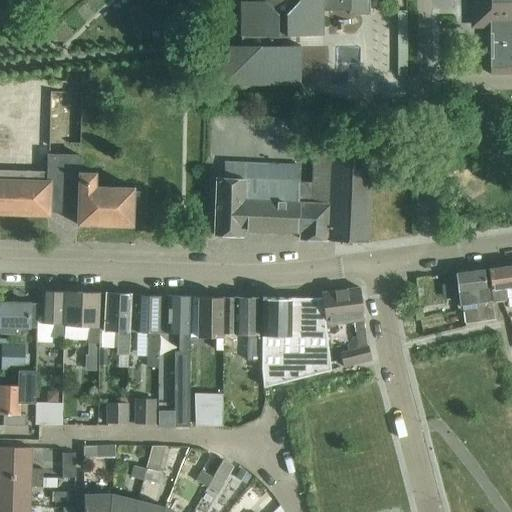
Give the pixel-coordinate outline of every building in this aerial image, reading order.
[(243,0),(243,1),(241,1),(242,45),(222,45),(222,84),(260,84),(300,84),(300,45),(290,45),(290,35),(323,35),(323,10),(349,10),(349,14),(370,13),(369,0),(243,0)] [(511,0),(470,0),(471,21),(483,21),(483,28),(491,28),(491,74),(511,73),(511,0)] [(301,232),(299,232),(299,239),(342,240),(353,241),(368,242),(371,153),(314,151),(312,182),(299,182),(299,203),(302,202),(301,232)] [(77,225),(133,227),(134,188),(95,187),(96,173),(79,172),(80,155),(48,154),(48,158),(28,158),(27,171),(0,169),(0,212),(47,214),(47,201),(78,202),(77,225)] [(216,178),(214,235),(243,236),(244,229),(299,232),(301,232),(302,202),(299,203),(299,182),(300,166),(225,163),(217,162),(216,178)] [(511,265),(488,269),(492,300),(492,302),(508,300),(508,296),(511,295),(511,265)] [(492,302),(492,300),(488,301),(484,270),(455,273),(459,305),(463,304),(465,322),(494,318),(492,302)] [(321,293),(322,299),(325,325),(354,321),(358,349),(340,353),(343,367),(372,360),(369,346),(367,347),(364,320),(360,288),(321,293)] [(53,337),(63,338),(64,293),(64,292),(42,292),(41,323),(53,323),(53,337)] [(99,342),(99,330),(99,294),(64,293),(63,338),(88,339),(88,341),(99,342)] [(129,355),(130,331),(130,330),(129,329),(130,295),(107,294),(99,294),(99,330),(118,330),(118,354),(129,355)] [(160,295),(130,295),(129,329),(130,330),(130,331),(149,332),(148,372),(158,372),(160,295)] [(190,326),(190,297),(168,296),(167,332),(179,333),(179,351),(174,351),(174,383),(173,424),(189,425),(189,370),(190,337),(190,326)] [(223,298),(190,297),(190,326),(190,337),(215,337),(215,350),(222,350),(222,333),(223,298)] [(258,298),(223,298),(222,333),(247,334),(246,360),(261,360),(261,338),(257,338),(258,298)] [(262,298),(261,338),(261,360),(263,386),(331,370),(325,325),(322,299),(262,298)] [(0,326),(0,333),(17,334),(17,327),(37,327),(37,316),(37,304),(28,304),(28,303),(1,303),(0,326)] [(25,343),(2,343),(1,369),(18,370),(25,370),(25,343)] [(20,414),(21,403),(35,403),(35,402),(36,370),(25,370),(18,370),(18,385),(0,385),(0,414),(4,414),(3,426),(25,426),(26,414),(20,414)] [(192,425),(220,425),(221,397),(193,397),(192,425)] [(139,423),(159,424),(159,400),(139,399),(139,423)] [(63,402),(35,402),(35,403),(35,425),(62,425),(63,402)] [(108,423),(127,423),(128,423),(128,404),(108,403),(108,423)] [(116,445),(97,445),(97,457),(115,457),(116,445)] [(96,458),(96,446),(83,446),(84,458),(96,458)] [(0,447),(0,477),(43,478),(44,469),(31,469),(32,448),(0,447)] [(62,453),(63,478),(76,477),(75,453),(62,453)] [(234,466),(223,460),(213,477),(207,487),(218,493),(224,483),(234,466)] [(144,480),(147,469),(134,466),(131,477),(144,480)] [(147,469),(144,480),(156,483),(159,472),(147,469)] [(213,477),(202,471),(196,481),(207,487),(213,477)] [(0,477),(0,506),(30,507),(31,487),(43,487),(43,478),(0,477)] [(249,508),(261,494),(250,485),(238,498),(249,508)] [(110,511),(112,494),(84,495),(84,511),(110,511)] [(135,511),(139,501),(112,494),(110,511),(135,511)] [(163,511),(165,508),(139,501),(135,511),(163,511)]
